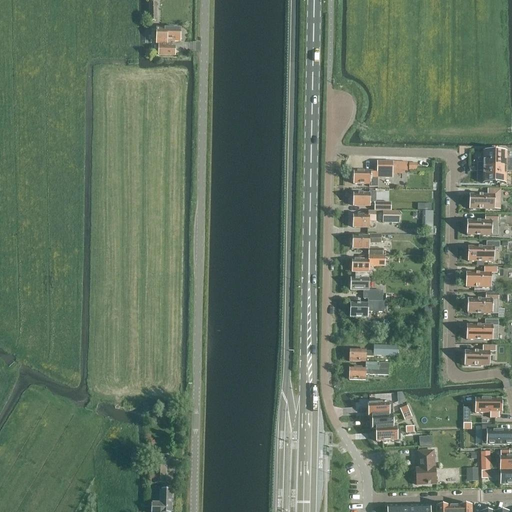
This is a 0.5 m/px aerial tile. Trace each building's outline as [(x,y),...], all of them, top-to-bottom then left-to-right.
[(149,22),(157,22),(157,4),(149,4),(149,22)] [(171,42),(180,42),(180,30),(157,29),(157,44),(159,44),(159,55),(175,56),(175,47),(171,47),(171,42)] [(483,184),(506,184),(506,172),(511,172),(511,159),(507,159),(507,152),(483,152),(483,164),(477,164),(477,172),(483,172),(483,184)] [(353,179),(353,182),(354,183),(354,185),(369,185),(369,188),(378,188),(378,179),(393,179),(393,172),(393,164),(377,163),(377,172),(354,172),(354,178),(353,179)] [(376,213),(383,213),(391,213),(391,204),(376,204),(376,193),(369,193),(369,195),(354,195),(354,209),(369,210),(369,208),(375,208),(375,213),(376,213)] [(500,197),(487,196),(470,196),(469,210),(500,211),(500,197)] [(376,224),(376,213),(375,213),(369,213),(369,217),(354,217),(353,230),(369,230),(369,224),(376,224)] [(399,213),(391,213),(383,213),(382,224),(399,224),(399,213)] [(498,223),(485,222),(467,222),(467,236),(498,237),(498,223)] [(381,242),(381,236),(369,236),(369,237),(353,237),(353,249),(369,250),(369,256),(383,256),(383,250),(369,250),(369,242),(381,242)] [(493,263),(494,249),(494,248),(486,248),(469,248),(468,262),(493,263)] [(355,273),(355,279),(369,280),(369,278),(372,278),(372,274),(369,273),(369,267),(385,267),(385,257),(369,256),(369,261),(353,261),(353,273),(355,273)] [(491,289),(491,275),(484,274),(466,274),(466,288),(491,289)] [(369,280),(355,279),(351,279),(351,291),(364,291),(363,300),(368,300),(368,302),(383,303),(383,292),(368,291),(369,280)] [(498,301),(486,301),(468,300),(467,314),(498,315),(498,301)] [(384,313),(384,303),(368,302),(368,305),(351,305),(351,318),(368,319),(368,312),(384,313)] [(498,341),(498,327),(485,327),(467,326),(467,340),(498,341)] [(365,332),(352,331),(352,344),(355,344),(383,344),(383,332),(377,331),(377,328),(365,328),(365,332)] [(355,344),(355,357),(367,357),(367,360),(380,360),(380,357),(383,357),(383,344),(355,344)] [(490,367),(490,353),(483,353),(465,352),(464,367),(490,367)] [(388,376),(389,364),(366,364),(366,369),(350,369),(349,381),(365,381),(366,375),(388,376)] [(475,399),(475,414),(490,414),(490,419),(499,419),(499,414),(502,414),(502,399),(475,399)] [(390,416),(389,404),(368,405),(369,418),(372,417),(390,416)] [(400,410),(402,416),(410,413),(407,407),(400,410)] [(410,413),(402,416),(404,421),(412,418),(410,413)] [(393,429),(393,416),(390,416),(372,417),(373,430),(393,429)] [(511,431),(496,432),(496,427),(482,427),(482,446),(511,445),(511,431)] [(400,446),(399,433),(378,435),(379,448),(400,446)] [(432,446),(432,438),(419,439),(420,447),(432,446)] [(435,469),(434,452),(418,453),(418,463),(419,462),(420,470),(416,470),(417,486),(436,485),(435,469)] [(509,452),(495,453),(495,472),(500,472),(511,471),(511,457),(509,457),(509,452)] [(171,511),(171,506),(174,506),(174,499),(171,499),(171,490),(165,490),(166,460),(155,459),(155,484),(162,485),(161,505),(151,505),(151,511),(171,511)] [(478,469),(466,469),(466,482),(478,482),(478,469)] [(511,471),(500,472),(500,486),(511,485),(511,471)]
